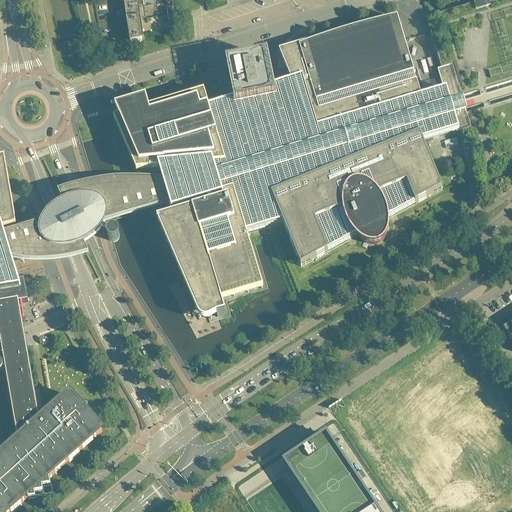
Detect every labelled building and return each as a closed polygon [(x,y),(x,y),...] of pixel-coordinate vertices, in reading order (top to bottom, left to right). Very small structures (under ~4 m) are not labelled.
[(119,118),(114,120),(136,173),(159,170),(165,191),(164,192),(163,193),(162,194),(162,195),(162,196),(162,197),(162,198),(163,199),(164,200),(165,201),(166,201),(167,201),(168,201),(169,204),(170,208),(171,210),(170,210),(172,217),(158,222),(199,318),(199,319),(200,320),(201,321),(202,321),(204,322),(205,322),(207,322),(208,322),(210,322),(210,321),(217,318),(218,317),(225,315),(222,305),(223,305),(222,302),(263,289),(246,234),(283,223),(301,267),(310,262),(357,236),(358,237),(360,239),(363,241),(365,242),(367,243),(370,244),(372,245),(375,245),(378,244),(381,242),(382,241),(384,239),(385,236),(386,234),(387,230),(388,225),(387,219),(442,189),(423,142),(438,137),(456,132),(456,133),(459,133),(460,132),(478,194),(511,171),(511,0),(487,0),(426,19),(441,69),(437,70),(443,90),(421,97),(417,83),(416,83),(397,19),(318,41),(318,40),(279,52),(291,81),(273,87),(267,59),(228,66),(235,99),(208,108),(208,102),(203,86),(178,94),(180,100),(149,109),(147,102),(116,111),(119,118)] [(143,7),(142,0),(123,0),(125,9),(143,7)] [(145,18),(143,7),(125,9),(127,21),(145,18)] [(144,41),(140,19),(145,18),(127,21),(130,44),(144,41)] [(0,309),(4,309),(4,306),(18,304),(28,302),(28,301),(24,282),(25,282),(25,281),(18,282),(13,264),(5,238),(3,231),(16,227),(4,160),(0,160),(0,309)] [(38,228),(5,238),(13,264),(22,266),(27,266),(32,267),(37,267),(42,267),(47,267),(52,267),(57,266),(62,265),(67,265),(72,264),(77,262),(82,261),(86,260),(81,250),(84,248),(85,247),(87,247),(88,246),(90,245),(91,244),(92,243),(93,242),(94,241),(96,240),(97,238),(98,237),(99,236),(100,235),(101,233),(103,230),(107,234),(107,235),(107,236),(107,237),(107,238),(108,238),(108,239),(109,239),(109,240),(110,240),(110,241),(111,241),(112,241),(112,242),(113,242),(114,242),(114,241),(115,241),(116,241),(117,241),(117,240),(118,240),(118,239),(119,238),(119,237),(119,236),(119,235),(119,234),(119,233),(118,232),(118,231),(117,231),(117,230),(116,230),(115,230),(114,229),(113,229),(112,229),(112,230),(111,230),(110,230),(106,227),(105,226),(106,223),(165,206),(162,199),(161,196),(157,185),(149,184),(141,184),(132,184),(123,184),(115,184),(106,185),(97,186),(89,188),(80,190),(72,192),(56,197),(60,207),(57,208),(56,209),(55,210),(53,211),(52,212),(50,213),(49,214),(48,215),(47,216),(46,217),(44,218),(43,220),(42,221),(41,222),(40,224),(40,225),(39,227),(38,228)] [(0,309),(0,337),(2,349),(4,364),(2,365),(3,369),(5,368),(12,407),(18,441),(39,422),(18,304),(4,306),(4,309),(0,309)] [(511,321),(502,328),(511,342),(511,321)] [(394,414),(412,447),(452,426),(460,441),(467,438),(453,411),(482,396),(459,354),(386,392),(384,388),(377,392),(385,406),(363,418),(374,439),(388,432),(382,420),(394,414)] [(0,511),(11,511),(102,432),(69,395),(39,422),(18,441),(0,456),(0,511)] [(377,511),(329,440),(287,468),(316,511),(377,511)] [(387,443),(380,447),(401,478),(419,465),(409,450),(402,454),(397,446),(392,450),(387,443)]
